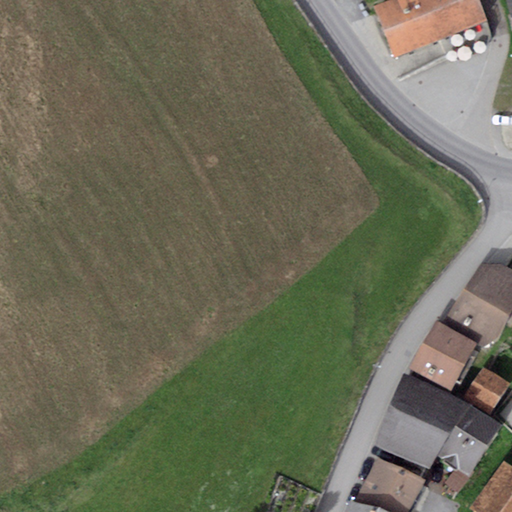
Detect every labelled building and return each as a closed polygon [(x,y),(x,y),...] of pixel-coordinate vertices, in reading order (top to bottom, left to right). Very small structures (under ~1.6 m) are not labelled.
[(477,0),(385,0),(373,5),(394,58),(486,21),(477,0)] [(511,270),(502,264),(481,264),(445,321),(485,347),(500,335),(511,307),(511,270)] [(477,342),(436,320),(410,368),(451,391),(477,342)] [(509,383),(483,367),(464,398),(489,414),(509,383)] [(469,404),(403,373),(375,446),(430,468),(436,455),(469,404)] [(501,425),(469,404),(436,455),(468,475),(501,425)] [(377,459),(353,501),(384,511),(407,511),(424,482),(377,459)] [(511,511),(511,467),(503,461),(470,507),(476,511),(511,511)] [(384,511),(353,501),(349,501),(345,511),(384,511)]
